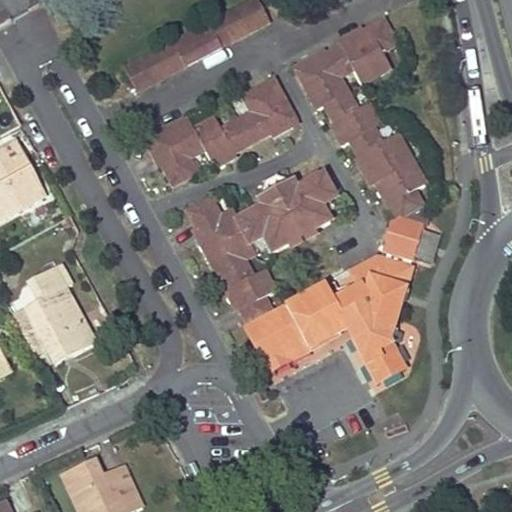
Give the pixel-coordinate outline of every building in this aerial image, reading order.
[(253,0),(242,0),(120,67),(133,91),(265,20),(253,0)] [(349,72),(356,86),(386,70),(378,55),(391,47),(376,22),(352,36),(346,32),(338,36),(338,44),(334,46),(335,48),(349,72)] [(349,72),(335,48),(313,61),(305,58),(299,62),(298,69),(293,72),(315,112),(321,108),(344,95),(335,79),(349,72)] [(247,112),(231,120),(246,146),(273,131),(279,135),(288,130),(287,123),(291,121),(269,80),(238,98),(247,112)] [(354,112),(344,95),(321,108),(332,131),(330,138),(334,146),(339,148),(345,144),(368,131),(375,127),(364,107),(354,112)] [(210,118),(188,131),(199,153),(207,168),(215,171),(223,166),(224,158),(246,146),(231,120),(216,129),(210,118)] [(188,131),(184,124),(145,144),(147,148),(143,153),(149,161),(155,162),(170,189),(191,178),(183,163),(199,153),(188,131)] [(377,147),(368,131),(345,144),(358,168),(355,174),(361,185),(367,185),(370,189),(407,168),(392,139),(377,147)] [(0,165),(0,218),(43,195),(22,155),(0,167),(0,165)] [(418,189),(407,168),(370,189),(377,201),(383,202),(395,226),(419,213),(408,194),(418,189)] [(254,202),(259,210),(276,201),(299,189),(295,180),(281,176),(258,188),(254,202)] [(299,189),(276,201),(295,237),(324,221),(321,215),(315,206),(326,200),(333,196),(322,176),(299,189)] [(326,200),(315,206),(321,215),(332,209),(326,200)] [(259,210),(234,224),(239,234),(245,245),(249,242),(259,237),(265,246),(268,252),(295,237),(276,201),(259,210)] [(216,220),(207,204),(185,216),(196,237),(194,243),(200,255),(239,234),(234,224),(227,213),(216,220)] [(385,232),(375,261),(397,269),(400,261),(409,264),(423,220),(419,213),(395,226),(385,232)] [(423,233),(417,262),(434,265),(439,236),(423,233)] [(239,234),(200,255),(206,265),(212,266),(225,291),(249,278),(238,261),(250,255),(245,245),(239,234)] [(265,246),(259,237),(249,242),(254,252),(265,246)] [(247,330),(243,332),(267,373),(342,331),(370,386),(401,369),(384,338),(406,272),(397,269),(375,261),(371,260),(357,268),(365,283),(355,288),(348,292),(344,285),(334,291),(329,284),(269,317),(247,330)] [(21,299),(9,305),(36,353),(45,347),(55,342),(60,351),(69,346),(72,352),(94,340),(65,287),(74,282),(63,262),(28,281),(31,286),(23,290),(21,299)] [(357,268),(347,274),(355,288),(365,283),(357,268)] [(272,293),(260,272),(249,278),(225,291),(222,295),(229,305),(234,305),(247,330),(269,317),(260,300),(272,293)] [(45,347),(54,363),(72,352),(69,346),(60,351),(55,342),(45,347)] [(0,375),(11,369),(0,348),(0,375)] [(96,469),(93,461),(83,466),(86,473),(96,469)] [(125,468),(100,478),(96,469),(86,473),(83,466),(63,474),(78,511),(135,511),(142,509),(125,468)]
